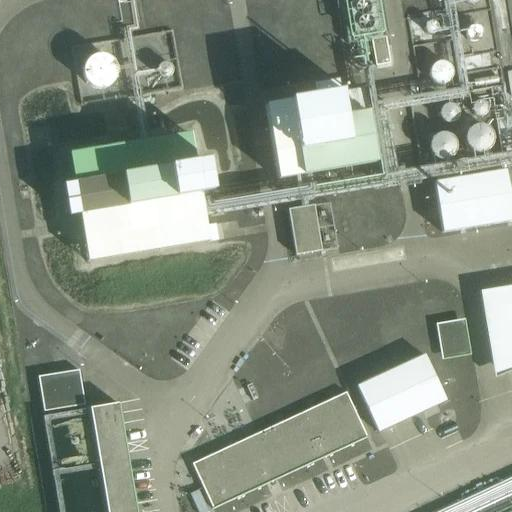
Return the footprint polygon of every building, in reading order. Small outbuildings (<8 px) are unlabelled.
[(384,39),(378,0),(339,0),(347,45),(384,39)] [(110,53),(83,63),(93,91),(121,81),(110,53)] [(446,82),(448,65),(433,64),(431,80),(446,82)] [(374,167),(361,92),(338,96),(336,84),(261,96),(275,183),(374,167)] [(467,129),(472,154),(491,150),(486,125),(467,129)] [(450,159),(455,138),(436,134),(431,155),(450,159)] [(211,198),(205,165),(194,167),(189,138),(68,158),(73,187),(61,189),(67,222),(79,220),(86,266),(207,246),(199,200),(211,198)] [(511,210),(505,172),(434,184),(443,235),(511,222),(511,210)] [(320,253),(313,207),(286,212),(294,257),(320,253)] [(511,368),(511,286),(481,290),(493,371),(511,368)] [(343,303),(367,362),(381,357),(357,297),(343,303)] [(466,319),(437,324),(443,359),(472,355),(466,319)] [(445,403),(423,357),(355,388),(377,435),(445,403)] [(212,511),(367,439),(345,394),(191,466),(212,511)] [(134,511),(117,406),(87,411),(104,511),(134,511)]
